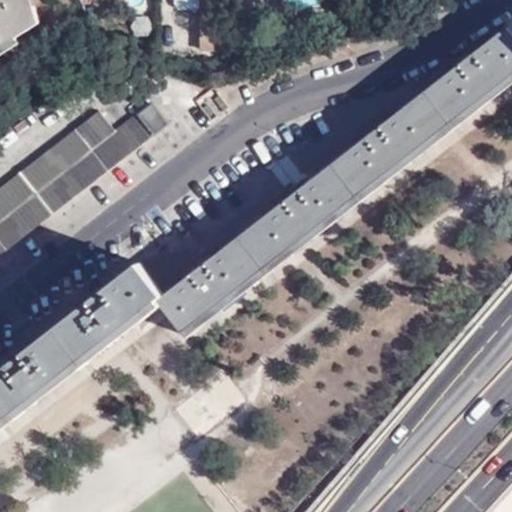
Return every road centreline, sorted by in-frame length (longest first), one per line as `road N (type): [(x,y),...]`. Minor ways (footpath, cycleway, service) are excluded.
road 1 (residential): [(0,323),(287,107),(488,0)]
road 2 (motorway): [(511,336),(371,511)]
road 3 (motorway): [(511,385),(394,511)]
